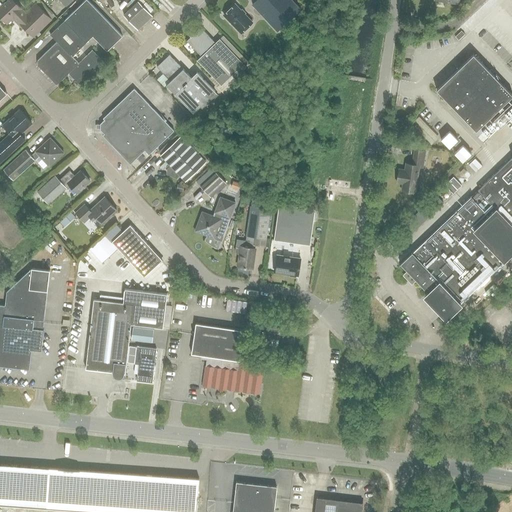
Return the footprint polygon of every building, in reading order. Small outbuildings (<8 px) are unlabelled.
[(33,37),(52,19),(36,3),(26,13),(12,0),(8,0),(3,5),(2,4),(0,6),(0,13),(3,16),(1,18),(7,24),(12,19),(22,29),(23,27),(33,37)] [(68,73),(78,63),(72,56),(93,36),(107,51),(122,36),(87,0),(85,0),(50,34),(57,41),(38,60),(38,65),(56,85),(68,73)] [(277,31),(301,9),(292,0),(257,0),(252,5),(277,31)] [(138,30),(152,16),(138,1),(124,15),(138,30)] [(252,22),(235,5),(224,16),(241,33),(252,22)] [(221,86),(244,64),(219,39),(215,43),(201,28),(187,41),(201,56),(197,60),(221,86)] [(455,36),(458,40),(464,34),(461,31),(455,36)] [(78,63),(68,73),(79,84),(81,84),(104,62),(92,50),(78,63)] [(170,81),(166,85),(193,113),(200,106),(206,112),(209,109),(207,106),(211,102),(209,100),(217,93),(197,72),(191,77),(169,55),(157,67),(170,81)] [(473,55),(436,90),(476,131),(498,110),(501,113),(493,120),(500,127),(511,116),(511,102),(504,110),(501,107),(511,96),(511,95),(502,85),(504,83),(496,75),(494,77),(473,55)] [(174,131),(134,89),(103,118),(104,120),(100,124),(100,130),(104,134),(103,135),(130,164),(145,150),(149,155),(174,131)] [(0,162),(26,139),(21,133),(32,124),(19,110),(3,125),(11,134),(0,143),(0,162)] [(431,143),(439,137),(422,115),(414,122),(431,143)] [(176,178),(179,175),(186,181),(206,162),(181,136),(161,155),(171,166),(168,169),(168,173),(176,178)] [(36,152),(32,156),(26,150),(4,170),(13,180),(40,156),(49,166),(64,153),(50,138),(36,152)] [(423,168),(424,160),(425,151),(414,150),(412,164),(405,163),(404,169),(398,168),(396,182),(402,183),(401,190),(415,192),(419,167),(423,168)] [(511,157),(400,264),(407,271),(403,275),(412,285),(416,281),(427,292),(425,294),(446,316),(511,252),(511,157)] [(470,163),(477,170),(483,165),(477,158),(470,163)] [(75,177),(70,171),(60,180),(55,176),(38,192),(39,193),(33,198),(38,203),(43,198),(48,204),(66,187),(68,189),(71,186),(76,193),(90,181),(81,171),(75,177)] [(211,196),(226,184),(219,176),(216,172),(201,184),(211,196)] [(462,185),(453,177),(445,185),(453,193),(462,185)] [(240,184),(233,182),(230,187),(238,190),(240,184)] [(444,203),(439,198),(436,195),(388,241),(396,249),(444,203)] [(102,224),(117,210),(105,197),(90,211),(84,205),(76,213),(84,222),(90,217),(93,220),(96,217),(102,224)] [(202,212),(195,231),(221,241),(235,203),(220,197),(213,216),(202,212)] [(310,245),(315,209),(279,203),(274,239),(310,245)] [(266,238),(271,208),(251,206),(246,241),(237,239),(236,245),(241,246),(238,266),(252,268),(255,248),(256,242),(250,241),(251,236),(266,238)] [(76,216),(71,211),(60,222),(64,226),(76,216)] [(106,234),(113,241),(122,232),(116,225),(106,234)] [(162,260),(130,225),(122,232),(113,241),(112,242),(144,277),(162,260)] [(95,245),(90,249),(103,263),(107,258),(95,245)] [(301,258),(277,255),(275,272),(290,274),(290,275),(296,276),(296,275),(298,275),(301,258)] [(0,257),(0,281),(0,282),(12,272),(0,257)] [(41,350),(50,270),(32,268),(6,291),(5,305),(0,304),(0,365),(28,369),(30,349),(41,350)] [(163,328),(166,305),(167,294),(125,289),(123,303),(94,299),(85,369),(112,372),(112,373),(112,374),(113,375),(113,376),(114,377),(115,378),(116,378),(117,379),(118,379),(120,378),(122,377),(124,376),(124,374),(125,374),(127,363),(129,346),(131,324),(163,328)] [(223,391),(223,389),(259,394),(264,364),(240,360),(244,331),(196,323),(191,354),(201,355),(201,359),(206,360),(203,386),(218,388),(218,390),(223,391)] [(280,339),(281,329),(265,326),(263,337),(280,339)] [(131,340),(152,343),(154,329),(132,327),(131,340)] [(137,347),(129,346),(127,363),(135,363),(134,364),(138,365),(136,381),(152,383),(156,349),(137,346),(137,347)] [(196,511),(199,479),(0,464),(0,506),(83,511),(196,511)] [(273,511),(277,487),(236,482),(232,511),(273,511)] [(361,511),(363,503),(316,497),(314,511),(361,511)]
